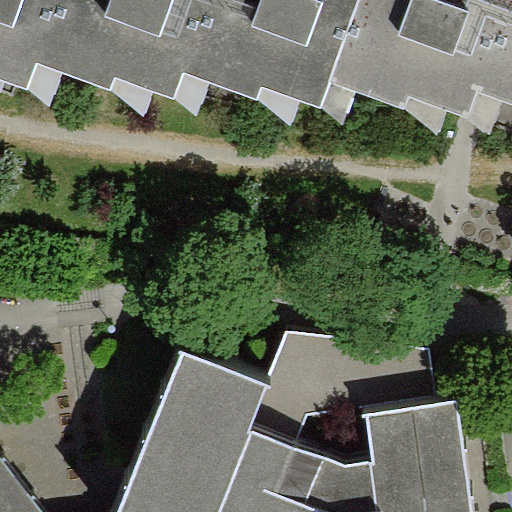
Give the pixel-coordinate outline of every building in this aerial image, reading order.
[(0,0),(0,43),(29,54),(38,27),(47,0),(0,0)] [(47,0),(38,27),(113,54),(117,42),(176,63),(185,37),(198,0),(47,0)] [(198,0),(185,37),(259,63),(264,50),(322,72),(332,46),(348,0),(198,0)] [(348,0),(332,46),(405,73),(410,59),(470,82),(479,56),(498,0),(348,0)] [(511,0),(498,0),(479,56),(511,68),(511,0)] [(360,389),(434,383),(429,324),(275,336),(280,394),(325,390),(324,370),(358,367),(360,389)] [(112,511),(213,511),(252,415),(269,370),(185,336),(112,511)] [(476,511),(459,389),(368,400),(374,449),(381,495),(382,511),(476,511)] [(346,453),(252,415),(213,511),(316,511),(324,495),(341,501),(381,495),(374,449),(346,453)] [(0,511),(51,511),(0,447),(0,511)] [(382,511),(381,495),(341,501),(324,495),(316,511),(382,511)]
